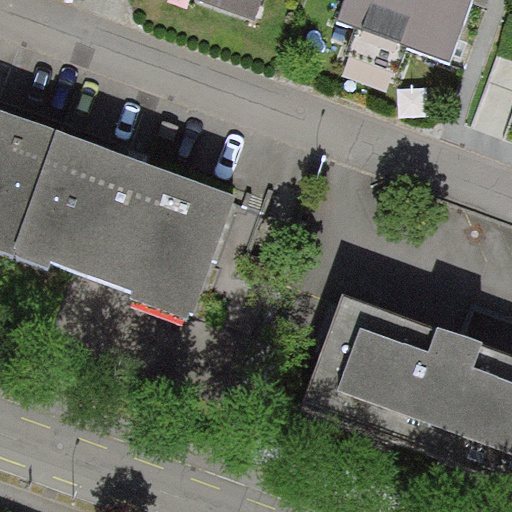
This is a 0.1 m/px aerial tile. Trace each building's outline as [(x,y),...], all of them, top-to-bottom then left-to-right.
[(187,0),(256,25),(265,0),(187,0)] [(347,0),(338,25),(450,63),(472,0),(347,0)] [(0,262),(8,266),(55,136),(0,115),(0,262)] [(243,204),(55,136),(8,266),(50,281),(53,272),(133,301),(129,310),(195,335),(243,204)] [(293,409),(511,484),(511,359),(332,297),(293,409)]
